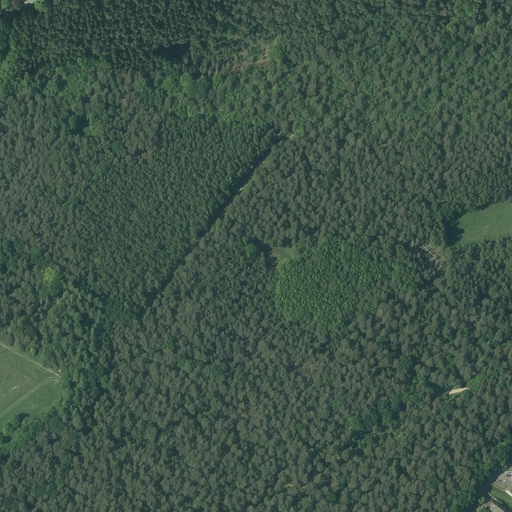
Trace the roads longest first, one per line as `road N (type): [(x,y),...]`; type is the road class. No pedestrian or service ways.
road 1 (unknown): [(0,227),(220,371),(369,397),(511,370)]
road 2 (track): [(0,100),(289,135)]
road 3 (track): [(133,329),(219,379),(385,404)]
road 4 (track): [(289,135),(133,329)]
road 5 (track): [(511,139),(360,148),(289,135)]
road 6 (track): [(216,219),(292,264),(314,243),(341,146)]
road 7 (track): [(0,241),(133,329)]
